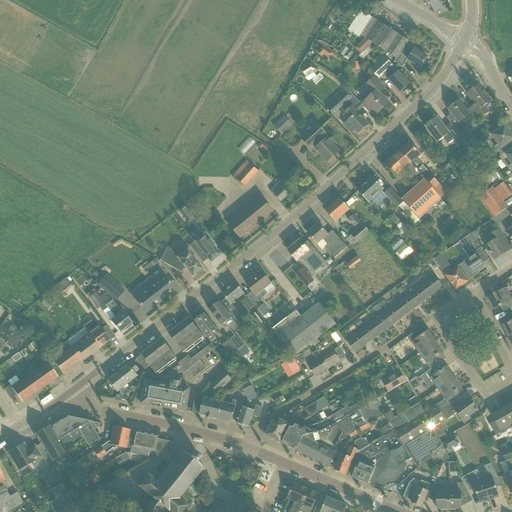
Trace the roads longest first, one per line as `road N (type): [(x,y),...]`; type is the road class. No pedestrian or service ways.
road 1 (tertiary): [(65,395),(256,248),(449,67)]
road 2 (residential): [(248,448),(263,419),(434,316)]
road 3 (residential): [(248,448),(65,395)]
road 4 (residential): [(395,511),(248,448)]
road 5 (residential): [(511,380),(487,394),(434,316)]
